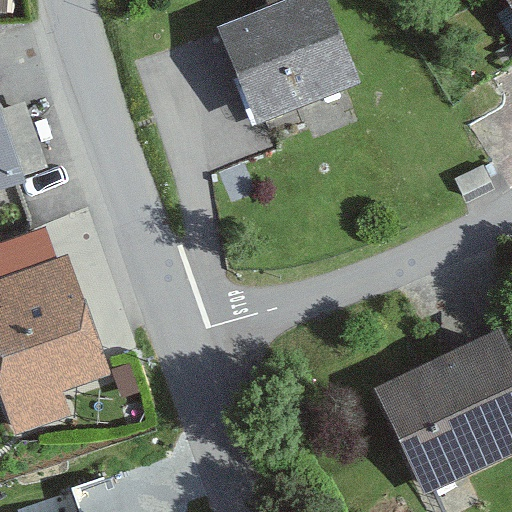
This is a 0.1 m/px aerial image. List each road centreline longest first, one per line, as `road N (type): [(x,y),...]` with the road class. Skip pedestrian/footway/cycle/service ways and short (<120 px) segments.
road 1 (residential): [(65,0),(82,70),(185,350)]
road 2 (residential): [(185,350),(511,212)]
road 3 (residential): [(185,350),(243,511)]
